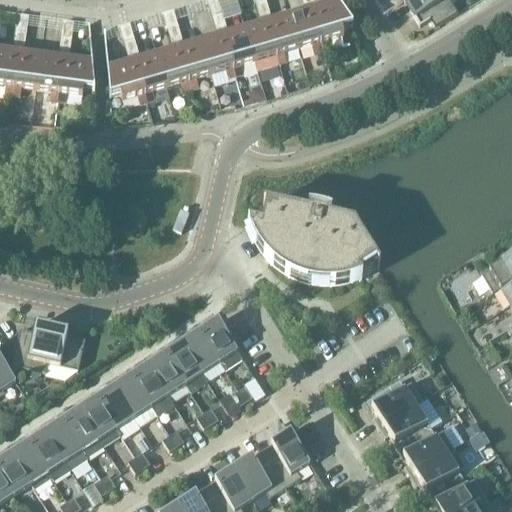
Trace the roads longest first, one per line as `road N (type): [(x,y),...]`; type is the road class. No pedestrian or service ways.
road 1 (tertiary): [(409,68),(254,130),(228,154),(203,257)]
road 2 (residential): [(112,511),(306,385)]
road 3 (tertiary): [(203,257),(167,283),(93,305),(0,287)]
road 4 (residential): [(179,0),(108,19),(0,3)]
road 5 (residential): [(306,385),(240,289),(203,257)]
road 6 (residential): [(387,511),(306,385)]
road 7 (tertiary): [(511,5),(409,68)]
